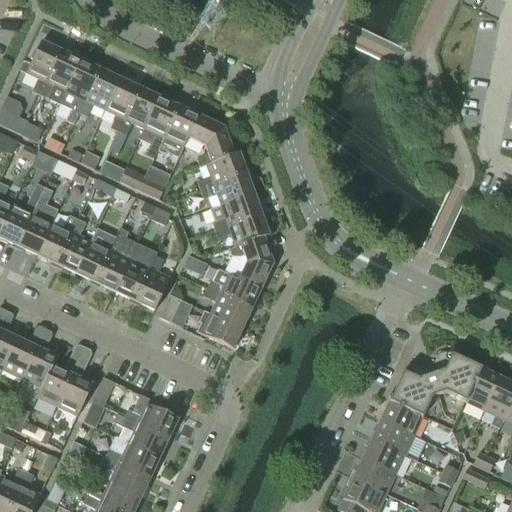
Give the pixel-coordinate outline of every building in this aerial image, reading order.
[(31,94),(39,97),(60,53),(40,43),(35,53),(33,52),(30,59),(32,60),(25,75),(37,81),(31,94)] [(39,97),(59,107),(80,62),(60,53),(39,97)] [(99,71),(80,62),(59,107),(70,112),(67,120),(74,124),(78,116),(99,71)] [(104,112),(119,81),(99,71),(78,116),(86,120),(92,107),(104,112)] [(110,130),(118,134),(138,90),(119,81),(104,112),(116,118),(110,130)] [(158,99),(138,90),(118,134),(126,138),(132,125),(143,131),(158,99)] [(152,161),(156,152),(177,108),(158,99),(143,131),(138,141),(150,146),(145,157),(152,161)] [(197,117),(177,108),(156,152),(165,156),(166,154),(178,160),(187,139),(197,117)] [(0,127),(20,137),(25,126),(26,124),(0,111),(0,127)] [(205,166),(205,167),(238,155),(238,154),(232,156),(223,130),(224,130),(223,129),(222,129),(197,117),(187,139),(204,147),(206,155),(202,156),(196,162),(199,169),(205,166)] [(0,152),(11,157),(17,144),(0,136),(0,152)] [(43,148),(59,156),(63,148),(47,140),(43,148)] [(37,153),(24,147),(19,158),(32,164),(37,153)] [(69,154),(66,159),(66,160),(77,165),(80,158),(79,156),(72,153),(69,154)] [(246,175),(238,155),(205,167),(210,179),(196,184),(199,192),(246,175)] [(119,184),(137,192),(143,178),(125,170),(119,184)] [(76,172),(71,182),(82,187),(86,177),(76,172)] [(253,196),(246,175),(199,192),(202,200),(216,195),(220,207),(253,196)] [(143,178),(137,192),(157,202),(164,188),(143,178)] [(0,201),(6,188),(0,185),(0,231),(12,207),(0,201)] [(104,185),(100,193),(111,198),(115,190),(104,185)] [(51,194),(43,190),(37,203),(17,248),(36,257),(51,225),(57,212),(45,207),(51,194)] [(130,197),(124,194),(120,202),(126,205),(130,197)] [(211,224),(214,232),(260,216),(253,196),(220,207),(209,211),(214,223),(211,224)] [(12,207),(0,231),(0,239),(17,248),(37,203),(29,199),(23,212),(12,207)] [(154,209),(154,208),(143,203),(139,213),(149,218),(154,209)] [(170,216),(154,208),(154,209),(149,218),(148,221),(164,228),(170,216)] [(230,236),(235,248),(267,237),(260,216),(214,232),(217,241),(230,236)] [(36,257),(56,266),(77,221),(69,218),(63,230),(51,225),(36,257)] [(77,221),(56,266),(75,275),(90,243),(79,238),(85,225),(77,221)] [(96,230),(90,243),(75,275),(95,284),(116,240),(96,230)] [(120,231),(116,240),(95,284),(114,293),(136,246),(125,240),(128,234),(120,231)] [(228,276),(228,277),(259,291),(271,266),(272,266),(272,265),(271,265),(262,239),(268,237),(267,237),(235,248),(235,249),(228,251),(231,258),(240,258),(243,257),(246,264),(238,281),(228,276)] [(114,293),(134,303),(155,258),(156,255),(136,246),(114,293)] [(155,258),(134,303),(154,312),(169,280),(157,275),(163,262),(155,258)] [(189,273),(194,262),(188,259),(182,270),(189,273)] [(210,282),(206,290),(250,311),(259,291),(228,277),(218,272),(213,284),(210,282)] [(241,331),(250,311),(206,290),(202,298),(215,304),(210,316),(241,331)] [(169,297),(158,320),(169,325),(180,302),(169,297)] [(12,319),(11,316),(5,313),(0,323),(0,324),(8,328),(12,319)] [(232,351),(241,331),(210,316),(203,313),(198,323),(200,325),(196,334),(232,351)] [(38,328),(35,329),(31,339),(39,343),(44,331),(38,328)] [(51,337),(50,334),(44,331),(39,343),(47,347),(51,337)] [(0,371),(1,372),(16,340),(0,332),(0,371)] [(16,340),(1,372),(21,381),(36,349),(16,340)] [(75,349),(66,367),(74,370),(84,350),(78,347),(75,349)] [(55,358),(36,349),(21,381),(40,390),(35,400),(36,400),(56,358),(55,357),(55,358)] [(84,350),(74,370),(82,374),(91,356),(89,352),(84,350)] [(444,394),(463,404),(479,370),(446,355),(443,354),(440,355),(437,356),(435,359),(433,364),(432,366),(432,368),(433,370),(435,376),(430,377),(438,397),(444,394)] [(37,400),(56,409),(71,377),(52,368),(57,358),(56,358),(36,400),(37,400)] [(431,399),(438,397),(430,377),(426,379),(424,373),(421,370),(418,368),(415,366),(409,366),(404,369),(388,403),(422,419),(431,399)] [(499,379),(479,370),(463,404),(483,413),(499,379)] [(81,381),(71,377),(56,409),(75,418),(76,419),(92,385),(91,385),(90,386),(81,381)] [(511,402),(511,385),(499,379),(483,413),(494,418),(490,427),(499,431),(503,422),(511,402)] [(114,385),(102,380),(91,404),(102,409),(114,385)] [(131,414),(127,412),(123,420),(167,441),(176,422),(177,422),(177,421),(147,406),(149,402),(139,397),(131,414)] [(511,402),(503,422),(511,426),(511,402)] [(388,403),(379,423),(413,438),(422,419),(388,403)] [(0,424),(0,426),(14,433),(19,435),(24,425),(4,416),(0,424)] [(116,416),(112,424),(119,428),(123,420),(116,416)] [(123,429),(118,441),(158,460),(167,441),(123,420),(119,428),(123,429)] [(379,423),(370,442),(403,458),(413,438),(379,423)] [(462,443),(459,432),(452,435),(455,446),(462,443)] [(12,449),(15,442),(0,434),(0,446),(11,451),(12,449)] [(40,445),(45,447),(50,436),(45,434),(40,445)] [(158,460),(118,441),(114,439),(105,459),(149,480),(158,460)] [(15,442),(12,449),(21,453),(24,446),(15,442)] [(394,477),(403,458),(370,442),(361,462),(394,477)] [(471,467),(479,471),(486,458),(477,454),(471,467)] [(494,462),(486,458),(479,471),(488,475),(494,462)] [(114,473),(108,484),(140,499),(149,480),(105,459),(101,467),(114,473)] [(385,497),(394,477),(361,462),(352,481),(385,497)] [(511,467),(507,465),(500,480),(510,485),(511,481),(511,467)] [(444,467),(440,475),(454,482),(458,474),(444,467)] [(0,477),(0,478),(0,477),(0,511),(7,511),(25,474),(17,471),(11,483),(0,478),(0,477)] [(461,480),(473,485),(476,477),(465,472),(461,480)] [(33,478),(25,474),(7,511),(32,511),(39,496),(38,496),(27,491),(33,478)] [(450,490),(454,482),(440,475),(436,483),(450,490)] [(488,482),(476,477),(473,485),(484,490),(488,482)] [(364,511),(377,511),(385,497),(352,481),(337,511),(363,511),(364,511)] [(103,496),(90,490),(86,498),(115,511),(133,511),(140,499),(108,484),(103,496)] [(49,492),(45,501),(57,507),(61,498),(49,492)] [(95,511),(115,511),(86,498),(83,506),(95,511)] [(54,511),(57,507),(45,501),(40,511),(54,511)]
